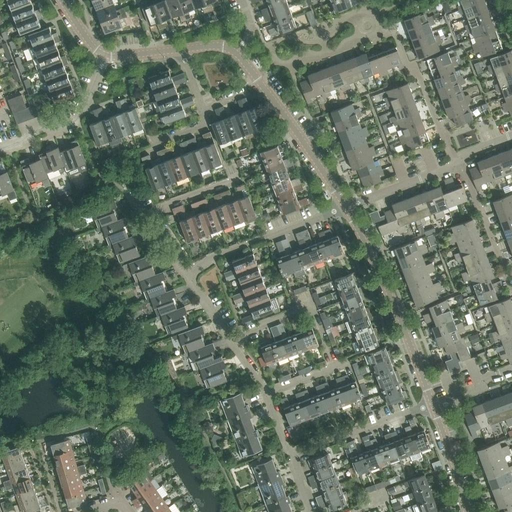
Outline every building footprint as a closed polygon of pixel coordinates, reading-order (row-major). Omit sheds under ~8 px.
[(8,0),(12,11),(33,4),(31,0),(8,0)] [(90,7),(92,13),(114,5),(112,0),(93,0),(95,5),(90,7)] [(160,0),(161,1),(154,4),(163,28),(169,26),(166,19),(172,17),(166,0),(160,0)] [(166,0),(172,17),(179,14),(182,21),(186,20),(178,0),(166,0)] [(178,0),(186,20),(191,18),(188,10),(195,8),(191,0),(178,0)] [(191,0),(195,8),(202,5),(205,13),(209,12),(204,0),(191,0)] [(204,0),(209,12),(214,10),(211,2),(216,0),(204,0)] [(270,8),(262,11),(264,16),(292,5),(291,4),(289,5),(287,0),(273,0),(268,2),(270,8)] [(359,0),(351,0),(350,1),(349,0),(335,0),(331,2),(334,11),(331,12),(332,13),(361,3),(359,0)] [(460,0),(462,4),(458,6),(460,10),(485,1),(484,0),(460,0)] [(157,22),(159,30),(163,28),(154,4),(148,6),(146,1),(141,2),(143,6),(147,17),(150,25),(157,22)] [(467,18),(489,10),(485,1),(460,10),(461,15),(466,13),(467,18)] [(443,4),(446,12),(451,11),(448,2),(443,4)] [(35,11),(33,4),(12,11),(17,23),(41,13),(40,9),(35,11)] [(93,17),(99,14),(101,22),(126,12),(124,8),(116,10),(114,5),(92,13),(93,17)] [(265,20),(273,17),(275,22),(293,16),(290,7),(292,6),(292,5),(264,16),(265,20)] [(143,6),(137,8),(141,19),(147,17),(143,6)] [(467,29),(492,20),(489,10),(467,18),(470,24),(465,25),(467,29)] [(124,18),(127,17),(126,12),(101,22),(104,28),(98,30),(100,35),(127,25),(124,18)] [(425,12),(404,20),(408,30),(433,20),(432,15),(427,17),(425,12)] [(39,19),(43,17),(41,13),(17,23),(21,34),(41,26),(39,19)] [(299,24),(297,25),(293,16),(275,22),(278,29),(269,32),(271,36),(300,26),(299,24)] [(430,26),(435,24),(433,20),(408,30),(412,39),(433,31),(430,26)] [(468,33),(473,32),(475,37),(496,29),(492,20),(467,29),(468,33)] [(50,27),(47,28),(29,34),(33,46),(59,37),(57,32),(52,34),(50,27)] [(474,48),(499,39),(496,29),(475,37),(477,43),(472,45),(474,48)] [(439,34),(434,36),(433,31),(412,39),(415,49),(441,39),(439,34)] [(60,40),(59,37),(33,46),(38,57),(58,50),(55,42),(60,40)] [(438,45),(442,43),(441,39),(415,49),(419,59),(440,51),(438,45)] [(482,57),(503,49),(499,39),(474,48),(475,53),(480,51),(482,57)] [(404,68),(397,47),(387,50),(393,67),(398,65),(400,69),(404,68)] [(61,57),(58,50),(38,57),(42,69),(67,59),(65,55),(61,57)] [(389,73),(387,69),(393,67),(387,50),(377,54),(385,75),(389,73)] [(492,64),(488,66),(489,70),(511,61),(511,52),(511,50),(490,58),(492,64)] [(448,52),(427,60),(431,70),(456,60),(455,56),(450,57),(448,52)] [(370,80),(368,76),(374,74),(366,53),(356,57),(366,82),(370,80)] [(379,72),(381,76),(385,75),(377,54),(368,57),(366,53),(374,74),(379,72)] [(360,79),(362,84),(366,82),(356,57),(347,60),(355,81),(360,79)] [(69,63),(67,59),(42,69),(46,80),(67,73),(64,65),(69,63)] [(351,88),(349,83),(355,81),(347,60),(337,64),(347,89),(351,88)] [(453,65),(458,64),(456,60),(431,70),(435,79),(455,71),(453,65)] [(491,74),(496,72),(498,78),(511,72),(511,61),(489,70),(491,74)] [(341,86),(343,91),(347,89),(337,64),(328,68),(335,89),(341,86)] [(332,95),(330,90),(335,89),(328,68),(318,71),(328,97),(332,95)] [(172,77),(169,70),(149,77),(153,89),(185,77),(183,73),(172,77)] [(435,79),(438,89),(464,79),(462,75),(461,75),(459,70),(455,71),(435,79)] [(322,93),(324,98),(328,97),(318,71),(308,75),(316,95),(322,93)] [(496,89),(511,82),(511,72),(498,78),(500,83),(495,85),(496,89)] [(70,80),(67,73),(46,80),(51,92),(76,82),(74,78),(70,80)] [(312,102),(311,98),(316,95),(308,75),(309,79),(300,83),(308,104),(312,102)] [(186,81),(185,77),(153,89),(157,100),(178,92),(175,85),(186,81)] [(460,84),(465,83),(464,79),(438,89),(442,99),(463,91),(460,84)] [(76,96),(73,88),(77,86),(76,82),(51,92),(55,103),(76,96)] [(505,97),(511,93),(511,82),(496,89),(498,93),(503,91),(505,97)] [(389,96),(385,98),(386,102),(412,93),(408,83),(387,91),(389,96)] [(469,94),(464,95),(463,91),(442,99),(445,108),(471,98),(469,94)] [(180,100),(178,92),(157,100),(161,112),(193,100),(192,96),(180,100)] [(394,110),(415,102),(412,93),(386,102),(388,106),(392,105),(394,110)] [(504,108),(511,104),(511,93),(505,97),(507,102),(502,103),(504,108)] [(22,95),(8,100),(13,112),(19,110),(25,108),(27,107),(22,95)] [(258,106),(251,109),(246,97),(242,99),(254,131),(266,127),(258,106)] [(126,98),(120,100),(132,132),(144,128),(147,135),(152,133),(148,121),(142,123),(141,119),(140,117),(136,107),(134,103),(128,105),(126,98)] [(471,98),(445,108),(449,117),(470,110),(468,104),(472,102),(471,98)] [(242,99),(238,101),(242,112),(235,115),(243,135),(254,131),(242,99)] [(120,100),(116,102),(120,113),(113,116),(121,136),(132,132),(120,100)] [(186,116),(184,108),(195,104),(193,100),(161,112),(166,123),(186,116)] [(394,121),(419,112),(415,102),(394,110),(396,115),(392,117),(392,118),(394,121)] [(30,106),(34,118),(40,115),(36,104),(30,106)] [(352,104),(331,111),(335,121),(360,112),(359,108),(354,110),(352,104)] [(27,107),(25,108),(29,120),(34,118),(30,106),(27,107)] [(235,115),(228,117),(223,106),(219,108),(231,140),(243,135),(235,115)] [(113,116),(106,119),(102,107),(98,109),(109,141),(121,136),(113,116)] [(25,108),(19,110),(23,122),(29,120),(25,108)] [(212,123),(213,126),(219,144),(231,140),(219,108),(215,109),(219,121),(212,123)] [(97,122),(90,124),(98,145),(109,141),(98,109),(93,110),(97,122)] [(19,110),(13,112),(17,124),(23,122),(19,110)] [(476,113),(472,115),(470,110),(449,117),(449,118),(453,116),(457,126),(478,118),(476,113)] [(358,118),(362,116),(360,112),(335,121),(339,131),(359,123),(358,118)] [(402,129),(423,121),(419,112),(394,121),(395,125),(400,124),(402,129)] [(401,140),(426,131),(423,121),(402,129),(404,134),(399,136),(401,140)] [(359,123),(339,131),(342,141),(367,131),(366,127),(362,129),(359,123)] [(369,135),(367,131),(342,141),(346,150),(367,142),(365,137),(369,135)] [(409,149),(430,141),(426,131),(401,140),(402,144),(407,143),(409,149)] [(60,152),(58,147),(67,171),(69,176),(81,172),(79,166),(86,163),(77,140),(71,142),(73,147),(60,152)] [(272,140),(262,144),(264,150),(281,144),(275,146),(272,140)] [(205,141),(201,143),(211,167),(222,163),(214,143),(207,145),(205,141)] [(367,142),(346,150),(349,160),(375,150),(373,146),(369,148),(367,142)] [(199,149),(192,151),(199,172),(211,167),(201,143),(197,144),(199,149)] [(264,151),(261,152),(265,163),(282,156),(280,150),(282,149),(281,144),(264,150),(264,151)] [(49,179),(61,175),(60,173),(67,171),(58,147),(39,154),(48,177),(49,177),(49,179)] [(243,157),(249,155),(246,148),(241,151),(243,157)] [(182,150),(179,151),(188,176),(199,172),(192,151),(184,154),(182,150)] [(372,156),(376,155),(375,150),(349,160),(353,169),(374,161),(372,156)] [(176,157),(169,160),(177,180),(188,176),(179,151),(174,153),(176,157)] [(511,164),(507,151),(497,154),(505,175),(510,173),(511,177),(511,164)] [(21,161),(29,184),(48,177),(39,154),(41,159),(30,163),(28,158),(21,161)] [(505,175),(497,154),(488,158),(497,183),(501,182),(500,177),(505,175)] [(268,171),(265,173),(265,174),(294,163),(293,158),(284,162),(282,156),(265,163),(268,171)] [(491,181),(493,185),(497,183),(488,158),(478,161),(486,183),(491,181)] [(159,159),(156,160),(165,185),(177,180),(169,160),(161,163),(159,159)] [(153,166),(146,169),(154,189),(165,185),(156,160),(152,162),(153,166)] [(380,165),(376,167),(374,161),(353,169),(353,170),(357,168),(361,177),(382,169),(380,165)] [(482,189),(481,185),(486,183),(478,161),(477,162),(479,166),(470,170),(478,191),(482,189)] [(266,175),(269,174),(272,183),(290,176),(288,171),(296,168),(294,163),(265,174),(266,175)] [(379,175),(383,174),(382,169),(361,177),(365,187),(381,181),(379,175)] [(17,198),(7,171),(0,174),(0,195),(7,193),(10,200),(17,198)] [(275,191),(272,192),(272,194),(302,183),(300,179),(292,182),(290,176),(272,183),(275,191)] [(456,186),(453,177),(448,178),(458,204),(468,200),(462,183),(456,186)] [(444,180),(447,189),(443,190),(449,207),(458,204),(448,178),(444,180)] [(273,195),(276,194),(280,203),(297,197),(295,191),(304,188),(302,183),(272,194),(273,195)] [(441,186),(431,190),(441,218),(446,216),(443,209),(449,207),(443,190),(441,186)] [(431,190),(421,193),(429,215),(434,213),(437,219),(441,218),(431,190)] [(421,193),(412,197),(422,225),(427,223),(424,217),(429,215),(421,193)] [(257,216),(259,222),(265,220),(263,215),(261,209),(255,211),(249,195),(241,198),(240,194),(236,196),(245,220),(257,216)] [(511,194),(493,201),(497,211),(511,205),(511,194)] [(233,201),(226,204),(234,225),(245,220),(236,196),(232,197),(233,201)] [(307,199),(299,202),(297,197),(280,203),(283,211),(280,213),(281,214),(284,213),(309,204),(307,199)] [(416,220),(418,226),(422,225),(412,197),(402,201),(410,222),(416,220)] [(113,208),(117,206),(115,200),(85,211),(86,214),(92,212),(98,227),(96,228),(96,229),(126,217),(118,220),(113,208)] [(407,230),(405,224),(410,222),(402,201),(392,204),(394,209),(402,232),(407,230)] [(217,202),(213,204),(222,229),(234,225),(226,204),(219,207),(217,202)] [(210,210),(203,212),(211,233),(222,229),(213,204),(209,205),(210,210)] [(174,214),(177,213),(185,211),(183,205),(172,209),(174,214)] [(511,205),(497,211),(500,221),(511,216),(511,205)] [(402,232),(394,209),(385,212),(386,214),(381,216),(378,210),(369,213),(374,225),(378,224),(382,235),(398,229),(399,233),(402,232)] [(195,210),(190,212),(199,237),(211,233),(203,212),(196,215),(195,210)] [(180,221),(187,241),(199,237),(190,212),(186,214),(188,218),(180,221)] [(511,216),(500,221),(504,230),(511,227),(511,216)] [(124,225),(128,224),(126,217),(96,229),(97,232),(103,230),(109,245),(106,246),(107,246),(136,235),(136,234),(129,237),(124,225)] [(452,226),(454,232),(448,235),(449,239),(477,229),(473,219),(452,226)] [(434,227),(424,231),(425,234),(427,237),(436,233),(434,227)] [(302,231),(315,267),(316,267),(315,264),(324,260),(317,243),(313,245),(308,229),(302,231)] [(324,231),(334,257),(335,259),(336,259),(335,256),(345,253),(338,235),(332,237),(329,229),(324,231)] [(451,243),(458,241),(459,246),(480,238),(477,229),(449,239),(451,243)] [(304,268),(312,265),(313,268),(315,267),(302,231),(296,234),(301,249),(297,251),(304,268)] [(334,257),(324,231),(320,233),(323,241),(317,243),(324,260),(333,257),(334,260),(335,259),(334,257)] [(140,256),(135,242),(139,241),(136,235),(107,246),(108,249),(113,247),(119,263),(140,256)] [(456,258),(484,248),(480,238),(459,246),(462,252),(455,254),(456,258)] [(277,258),(283,276),(294,272),(286,251),(281,240),(275,242),(280,257),(277,258)] [(417,240),(395,248),(399,258),(427,247),(426,243),(419,246),(417,240)] [(422,254),(429,252),(427,247),(399,258),(402,268),(424,259),(422,254)] [(467,265),(487,257),(484,248),(456,258),(458,263),(465,260),(467,265)] [(290,250),(287,251),(286,251),(294,272),(304,268),(297,251),(292,253),(290,250)] [(235,268),(224,273),(226,277),(258,265),(253,253),(233,261),(235,268)] [(131,266),(136,281),(134,282),(163,271),(156,274),(151,262),(155,260),(153,254),(124,265),(125,268),(131,266)] [(463,277),(491,267),(487,257),(467,265),(469,271),(462,274),(463,277)] [(433,262),(426,265),(424,259),(402,268),(406,277),(434,267),(433,262)] [(239,277),(241,284),(262,276),(258,265),(226,277),(227,281),(239,277)] [(429,274),(436,271),(435,268),(434,267),(406,277),(410,287),(431,279),(429,274)] [(474,284),(495,277),(491,267),(463,277),(465,282),(472,279),(474,284)] [(162,279),(166,278),(163,271),(134,282),(135,285),(141,283),(147,298),(145,299),(174,289),(167,292),(162,279)] [(355,272),(335,280),(339,290),(356,284),(354,279),(357,277),(355,272)] [(233,295),(234,300),(266,288),(262,276),(241,284),(244,291),(233,295)] [(490,279),(495,277),(474,284),(477,294),(502,285),(501,280),(492,284),(490,279)] [(440,282),(433,284),(431,279),(410,287),(413,296),(442,286),(440,282)] [(358,289),(356,284),(339,290),(343,300),(363,292),(361,288),(358,289)] [(495,292),(504,289),(502,285),(477,294),(481,304),(497,298),(495,292)] [(436,292),(443,290),(442,286),(413,296),(417,306),(438,298),(436,292)] [(247,300),(250,307),(271,299),(266,288),(234,300),(236,304),(247,300)] [(173,297),(177,295),(174,289),(145,299),(146,302),(152,300),(158,315),(155,316),(156,317),(185,306),(177,309),(173,297)] [(365,298),(363,292),(343,300),(346,310),(364,304),(362,299),(365,298)] [(271,299),(250,307),(253,314),(241,318),(243,323),(275,311),(276,313),(280,311),(275,297),(271,299)] [(491,311),(485,313),(487,317),(511,307),(511,302),(510,297),(489,305),(491,311)] [(432,312),(423,315),(425,321),(450,312),(446,300),(429,306),(432,312)] [(366,310),(364,304),(346,310),(350,320),(370,313),(369,308),(366,310)] [(184,314),(187,312),(185,306),(156,317),(157,320),(163,318),(168,333),(188,326),(184,314)] [(496,325),(511,318),(511,307),(487,317),(489,322),(494,320),(496,325)] [(437,325),(453,319),(450,312),(425,321),(426,323),(435,320),(437,325)] [(345,322),(349,332),(351,331),(354,330),(371,324),(369,319),(372,318),(370,313),(350,320),(345,322)] [(490,338),(511,329),(511,318),(496,325),(498,330),(489,334),(490,338)] [(437,325),(432,327),(436,337),(463,327),(462,323),(455,325),(453,319),(437,325)] [(354,331),(358,341),(378,333),(377,329),(374,330),(371,324),(354,330),(351,331),(349,332),(349,333),(354,331)] [(184,353),(205,345),(201,333),(205,332),(202,325),(173,336),(174,339),(180,337),(185,352),(183,352),(184,353)] [(312,328),(306,330),(305,327),(301,329),(309,349),(319,345),(312,328)] [(463,327),(436,337),(440,347),(444,345),(444,344),(460,338),(458,333),(464,330),(463,327)] [(297,333),(292,335),(298,353),(309,349),(301,329),(296,330),(297,333)] [(492,342),(502,339),(503,344),(511,340),(511,329),(490,338),(492,342)] [(379,345),(377,339),(380,338),(378,333),(358,341),(362,351),(379,345)] [(473,344),(481,341),(478,333),(469,336),(473,344)] [(286,337),(285,334),(281,336),(289,357),(298,353),(292,335),(286,337)] [(278,360),(288,357),(289,357),(281,336),(276,338),(277,341),(272,343),(278,360)] [(460,338),(444,344),(444,345),(447,352),(448,355),(451,354),(452,358),(445,361),(447,366),(449,370),(450,373),(458,370),(460,369),(462,368),(459,361),(464,359),(465,359),(471,357),(466,345),(463,337),(460,338)] [(501,356),(511,351),(511,340),(503,344),(505,349),(499,352),(501,356)] [(205,345),(184,353),(185,356),(190,354),(196,369),(194,370),(195,371),(216,363),(224,360),(222,355),(215,358),(212,350),(215,349),(213,342),(205,345)] [(259,357),(262,366),(278,360),(272,343),(266,345),(265,342),(260,344),(264,355),(259,357)] [(388,352),(385,346),(368,353),(372,363),(392,356),(391,351),(388,352)] [(511,351),(501,356),(502,360),(509,358),(511,364),(511,363),(511,351)] [(391,361),(394,360),(392,356),(372,363),(376,374),(393,367),(391,361)] [(223,368),(226,366),(224,360),(216,363),(195,371),(196,374),(202,372),(207,388),(227,380),(223,368)] [(398,371),(395,373),(393,367),(376,374),(379,384),(400,376),(398,371)] [(356,381),(349,383),(346,375),(342,376),(353,404),(354,404),(353,402),(362,398),(356,381)] [(337,378),(341,386),(335,389),(342,406),(350,403),(351,405),(353,404),(342,376),(337,378)] [(399,382),(402,381),(400,376),(379,384),(383,394),(401,387),(399,382)] [(329,391),(326,382),(322,384),(332,412),(333,411),(333,409),(342,406),(335,389),(329,391)] [(317,386),(320,394),(315,396),(321,414),(330,410),(331,412),(332,412),(322,384),(317,386)] [(406,392),(403,393),(401,387),(383,394),(387,404),(408,397),(406,392)] [(309,398),(306,390),(302,391),(312,419),(313,419),(312,417),(321,414),(315,396),(309,398)] [(297,393),(300,402),(295,404),(301,421),(310,418),(311,420),(312,419),(302,391),(297,393)] [(241,392),(220,400),(227,419),(251,410),(248,403),(246,404),(241,392)] [(511,394),(511,392),(502,396),(511,424),(511,423),(511,394)] [(511,424),(502,396),(492,399),(500,420),(506,418),(508,425),(511,424)] [(296,436),(292,425),(301,421),(295,404),(289,406),(286,398),(281,399),(291,425),(287,426),(291,438),(296,436)] [(500,420),(492,399),(482,403),(493,431),(497,429),(495,422),(500,420)] [(493,431),(482,403),(473,407),(481,428),(487,426),(489,432),(493,431)] [(478,436),(476,430),(481,428),(473,407),(472,407),(474,411),(465,415),(473,438),(478,436)] [(253,417),(253,416),(251,410),(227,419),(234,438),(258,429),(258,428),(255,429),(251,418),(253,417)] [(418,432),(415,424),(411,425),(420,451),(431,447),(424,430),(418,432)] [(205,428),(208,434),(214,432),(212,425),(205,428)] [(423,457),(420,451),(411,425),(406,427),(409,435),(404,437),(410,455),(413,461),(423,457)] [(263,449),(258,436),(260,435),(258,429),(234,438),(242,458),(263,449)] [(395,431),(390,433),(401,461),(402,461),(401,458),(410,455),(404,437),(398,439),(395,431)] [(389,443),(384,445),(390,463),(399,459),(400,462),(401,461),(390,433),(386,435),(389,443)] [(367,451),(363,452),(370,470),(379,467),(380,469),(381,469),(380,466),(371,441),(370,441),(368,435),(362,437),(367,451)] [(72,450),(69,439),(51,444),(54,455),(72,450)] [(375,439),(371,441),(380,466),(381,469),(382,469),(381,466),(390,463),(384,445),(378,447),(375,439)] [(354,440),(347,443),(350,448),(352,455),(353,455),(360,474),(370,470),(363,452),(359,454),(354,440)] [(499,442),(478,450),(481,460),(509,449),(508,444),(501,447),(499,442)] [(19,446),(1,452),(5,463),(23,456),(19,446)] [(311,453),(313,458),(307,460),(309,466),(313,464),(315,470),(332,463),(325,447),(311,453)] [(505,455),(511,453),(509,449),(481,460),(485,469),(507,461),(505,455)] [(75,460),(72,450),(54,455),(57,466),(75,460)] [(27,467),(23,456),(5,463),(9,473),(27,467)] [(277,471),(272,458),(251,467),(258,485),(282,476),(279,470),(277,471)] [(77,467),(75,460),(57,466),(60,476),(86,469),(84,464),(77,467)] [(511,464),(509,466),(507,461),(485,469),(489,479),(511,470),(511,464)] [(338,471),(335,472),(332,463),(315,470),(317,475),(309,478),(310,483),(338,472),(338,471)] [(3,481),(5,486),(30,477),(27,467),(9,473),(11,479),(3,481)] [(150,481),(154,478),(147,468),(122,486),(125,490),(131,486),(134,491),(150,480),(150,481)] [(87,473),(86,469),(60,476),(63,486),(81,481),(79,475),(87,473)] [(511,475),(511,474),(511,470),(489,479),(492,489),(511,481),(511,475)] [(336,475),(339,473),(338,472),(310,483),(312,487),(320,484),(322,490),(339,483),(336,475)] [(407,487),(412,485),(414,492),(429,486),(425,474),(405,482),(407,487)] [(282,476),(258,485),(265,504),(289,495),(287,496),(282,484),(284,483),(282,476)] [(14,487),(16,494),(34,487),(30,477),(5,486),(7,490),(14,487)] [(132,501),(135,504),(156,489),(150,481),(150,480),(134,491),(138,497),(132,501)] [(63,486),(66,497),(84,492),(81,481),(63,486)] [(511,481),(492,489),(496,498),(511,492),(511,481)] [(345,490),(343,492),(339,483),(322,490),(324,495),(316,499),(318,503),(346,492),(345,490)] [(397,492),(394,486),(388,489),(390,494),(397,492)] [(416,496),(419,503),(434,497),(429,486),(414,492),(409,494),(411,499),(416,496)] [(38,497),(34,487),(16,494),(20,504),(38,497)] [(143,504),(147,509),(162,498),(156,489),(135,504),(138,508),(143,504)] [(66,497),(69,508),(87,502),(84,492),(66,497)] [(344,495),(347,493),(346,492),(318,503),(319,507),(328,504),(330,510),(348,504),(344,495)] [(511,492),(496,498),(499,508),(511,502),(511,492)] [(292,511),(289,503),(291,502),(289,495),(265,504),(268,511),(292,511)] [(20,504),(22,511),(30,511),(42,508),(38,497),(20,504)] [(414,511),(427,511),(438,508),(434,497),(419,503),(412,505),(414,511)] [(161,511),(169,507),(162,498),(147,509),(148,511),(161,511)] [(392,504),(395,511),(403,508),(400,501),(392,504)] [(511,511),(511,502),(499,508),(500,508),(504,506),(506,511),(503,511),(511,511)]
